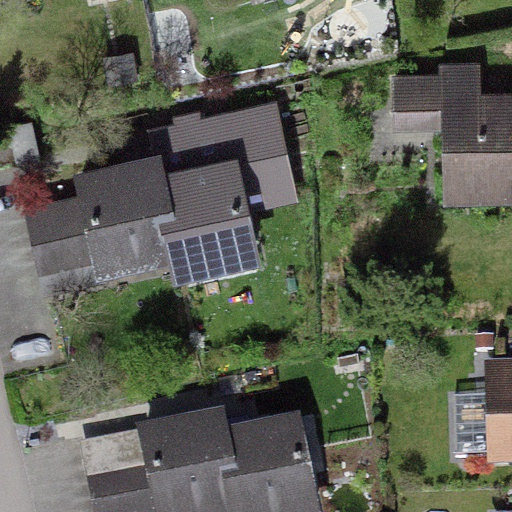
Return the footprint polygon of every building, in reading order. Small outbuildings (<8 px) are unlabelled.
[(442,124),(444,198),(511,195),(511,86),(482,87),(481,59),(441,60),(441,70),(392,72),(393,125),(442,124)] [(164,122),(148,126),(153,147),(136,151),(75,164),(81,191),(24,203),(32,240),(43,296),(97,285),(95,273),(168,257),(172,278),(263,259),(252,207),(297,198),(276,99),(201,114),(200,108),(174,114),(175,120),(164,122)] [(32,118),(5,124),(13,161),(40,156),(32,118)] [(477,351),(494,350),(494,335),(476,336),(477,351)] [(511,467),(511,361),(484,362),(486,395),(455,396),(457,456),(487,455),(488,468),(511,467)] [(137,430),(142,457),(85,468),(92,502),(94,511),(317,511),(299,417),(242,428),(227,431),(224,412),(194,418),(137,430)]
